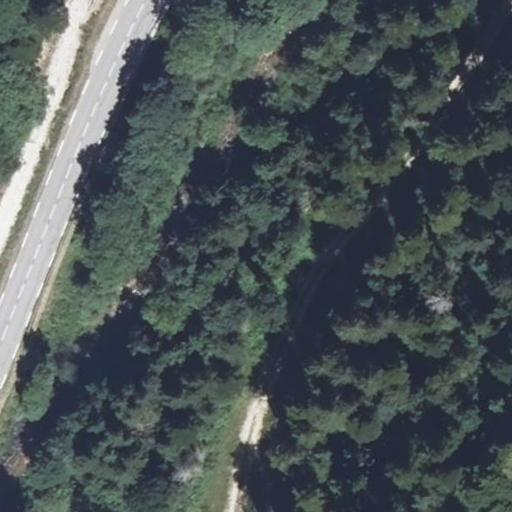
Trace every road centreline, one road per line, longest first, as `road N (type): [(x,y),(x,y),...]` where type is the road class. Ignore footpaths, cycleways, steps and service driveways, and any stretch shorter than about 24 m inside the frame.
road 1 (track): [(231,511),(245,435),(317,268),(446,105),(510,0)]
road 2 (secondary): [(144,0),(0,345)]
